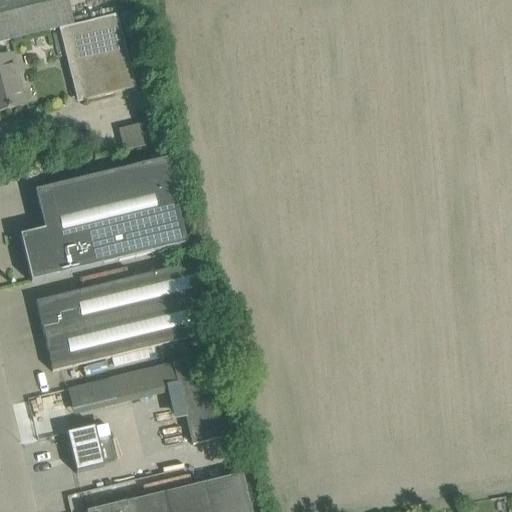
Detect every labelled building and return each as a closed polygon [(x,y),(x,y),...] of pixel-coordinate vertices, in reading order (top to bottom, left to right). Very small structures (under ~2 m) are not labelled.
[(0,0),(0,43),(58,29),(59,30),(72,26),(65,0),(0,0)] [(117,15),(72,26),(59,30),(74,94),(78,93),(80,103),(135,89),(117,15)] [(11,56),(0,58),(0,111),(24,106),(11,56)] [(119,130),(125,150),(158,141),(152,120),(119,130)] [(31,283),(185,246),(165,161),(34,193),(44,231),(19,237),(31,283)] [(191,265),(35,303),(52,373),(208,335),(191,265)] [(172,366),(178,390),(192,446),(231,437),(211,355),(172,365),(172,366)] [(76,474),(103,467),(99,450),(111,447),(106,426),(94,429),(67,435),(76,474)] [(251,511),(242,475),(90,511),(251,511)]
